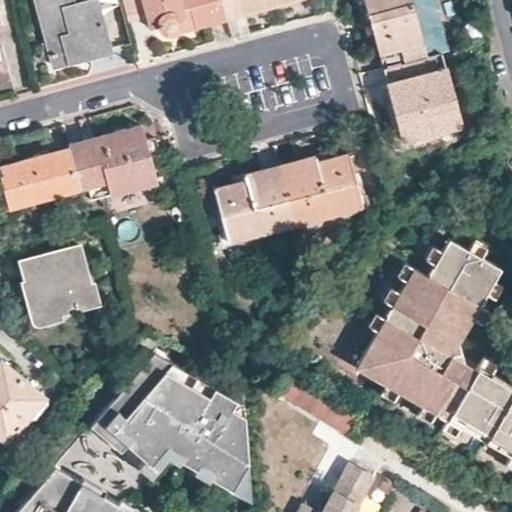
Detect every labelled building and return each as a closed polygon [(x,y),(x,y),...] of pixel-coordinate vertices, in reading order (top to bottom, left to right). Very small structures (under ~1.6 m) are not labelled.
[(36,0),(55,64),(89,54),(98,52),(108,49),(95,0),(90,0),(72,5),(71,0),(36,0)] [(142,0),(118,0),(124,21),(146,15),(142,0)] [(142,0),(146,15),(149,27),(157,25),(161,32),(166,35),(172,34),(176,31),(179,27),(189,28),(227,17),(222,0),(142,0)] [(222,0),(227,17),(244,13),(292,0),(222,0)] [(435,0),(363,0),(381,66),(425,55),(439,51),(448,48),(435,0)] [(249,32),(244,13),(227,17),(232,37),(249,32)] [(458,123),(439,51),(425,55),(381,66),(385,82),(402,139),(439,129),(458,123)] [(402,139),(385,82),(380,83),(399,151),(442,139),(439,129),(402,139)] [(67,147),(78,186),(85,185),(89,199),(153,181),(139,123),(66,144),(67,147)] [(78,186),(67,147),(0,164),(0,178),(7,206),(78,186)] [(278,164),(296,230),(332,220),(330,211),(361,202),(353,172),(347,151),(316,159),(314,153),(278,164)] [(259,240),(296,230),(278,164),(242,174),(243,179),(213,188),(219,209),(227,239),(257,231),(259,240)] [(359,170),(353,172),(361,202),(330,211),(332,220),(369,209),(359,170)] [(227,239),(219,209),(213,211),(223,249),(259,240),(257,231),(227,239)] [(449,354),(456,341),(497,265),(446,236),(423,274),(414,269),(358,369),(511,455),(511,390),(462,362),(449,354)] [(92,301),(77,244),(19,260),(25,281),(27,281),(37,317),(92,301)] [(462,362),(456,341),(449,354),(462,362)] [(240,399),(150,346),(91,416),(141,458),(147,463),(164,444),(181,454),(178,459),(181,461),(185,463),(189,465),(193,468),(190,471),(206,479),(208,476),(248,499),(240,399)] [(21,410),(38,390),(1,358),(0,359),(0,436),(6,442),(27,416),(21,410)] [(298,384),(288,398),(332,426),(340,412),(298,384)] [(45,396),(38,390),(21,410),(27,416),(45,396)] [(352,419),(340,412),(332,426),(344,434),(352,419)] [(178,459),(181,454),(164,444),(147,463),(141,458),(135,465),(148,476),(165,456),(176,463),(178,459)] [(0,457),(0,462),(8,470),(19,457),(8,448),(0,457)] [(354,511),(373,478),(347,462),(319,511),(354,511)] [(132,511),(54,467),(17,511),(132,511)] [(395,481),(389,478),(385,475),(377,488),(388,494),(395,481)]
